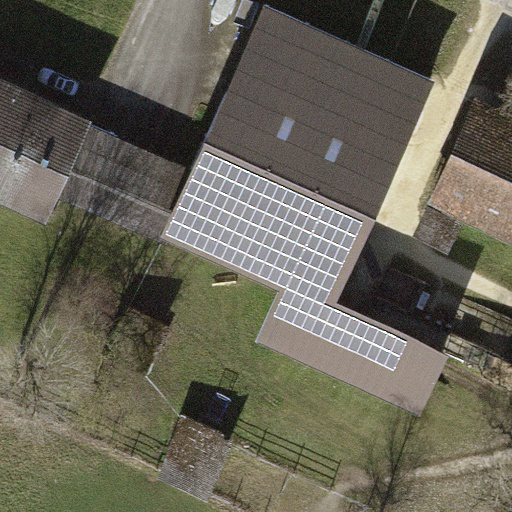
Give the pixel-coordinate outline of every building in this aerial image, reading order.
[(270,0),(195,169),(174,216),(299,271),(271,333),(423,401),(445,352),(327,300),(429,71),(270,0)] [(82,119),(0,82),(0,175),(48,197),(54,182),(82,119)] [(511,126),(482,112),(446,190),(511,219),(511,126)] [(195,169),(82,119),(54,182),(167,232),(174,216),(195,169)] [(166,473),(218,491),(240,429),(188,411),(166,473)]
